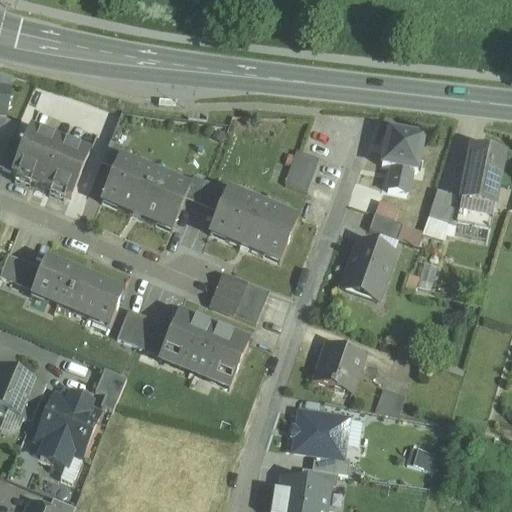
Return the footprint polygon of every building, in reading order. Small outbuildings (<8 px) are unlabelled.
[(11,94),(0,91),(0,121),(5,123),(11,94)] [(407,133),(391,130),(390,136),(389,136),(382,169),(393,171),(388,194),(406,198),(411,175),(416,175),(422,142),(406,139),(407,133)] [(89,157),(30,133),(24,147),(12,176),(12,177),(71,201),(89,157)] [(11,142),(0,136),(0,171),(13,142),(12,141),(11,142)] [(13,142),(0,171),(12,176),(24,147),(13,142)] [(125,151),(110,145),(101,167),(115,172),(119,162),(120,163),(125,151)] [(505,158),(470,151),(464,182),(465,182),(457,223),(490,230),(505,158)] [(297,155),(284,188),(307,197),(320,163),(297,155)] [(120,163),(119,162),(115,172),(101,205),(172,235),(185,202),(189,192),(188,191),(120,163)] [(205,185),(193,180),(188,191),(189,192),(185,202),(196,207),(205,185)] [(227,194),(205,185),(196,207),(218,216),(227,194)] [(297,223),(227,194),(218,216),(209,237),(279,266),(297,223)] [(457,200),(437,194),(429,220),(423,237),(444,244),(457,200)] [(381,205),(375,220),(395,227),(400,212),(381,205)] [(418,251),(423,237),(395,227),(375,220),(374,219),(369,234),(418,251)] [(395,257),(358,244),(342,287),(364,295),(367,289),(382,294),(395,257)] [(42,273),(8,259),(0,279),(0,280),(33,293),(42,273)] [(123,296),(45,264),(42,273),(33,293),(31,299),(56,309),(56,311),(57,311),(58,310),(109,331),(123,296)] [(247,287),(223,278),(210,310),(234,320),(247,287)] [(269,295),(247,287),(234,320),(255,329),(269,295)] [(151,323),(128,314),(117,343),(139,351),(151,323)] [(248,347),(178,318),(172,332),(160,360),(159,364),(229,393),(248,347)] [(172,332),(151,323),(139,351),(160,360),(172,332)] [(364,361),(325,348),(312,385),(334,392),(334,391),(352,397),(364,361)] [(46,391),(0,372),(0,417),(5,420),(8,414),(32,424),(46,391)] [(126,383),(104,374),(95,396),(105,400),(100,411),(112,416),(126,383)] [(405,400),(383,392),(374,416),(398,421),(405,400)] [(68,406),(55,400),(35,446),(44,450),(40,462),(65,472),(70,461),(79,464),(99,418),(88,414),(91,407),(71,399),(68,406)] [(344,424),(299,417),(293,457),(341,464),(342,464),(344,448),(341,444),(344,424)] [(486,427),(464,422),(461,433),(484,437),(486,427)] [(436,474),(441,458),(411,450),(407,467),(436,474)] [(325,511),(329,490),(282,483),(280,496),(273,495),(271,508),(299,511),(325,511)] [(74,511),(53,503),(49,511),(74,511)]
